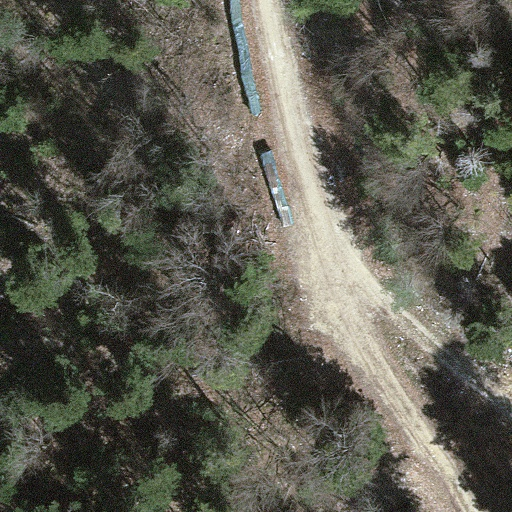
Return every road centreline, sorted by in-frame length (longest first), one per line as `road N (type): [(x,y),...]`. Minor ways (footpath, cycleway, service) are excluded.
road 1 (track): [(319,268),(258,0)]
road 2 (track): [(447,511),(319,268)]
road 3 (track): [(511,428),(319,268)]
